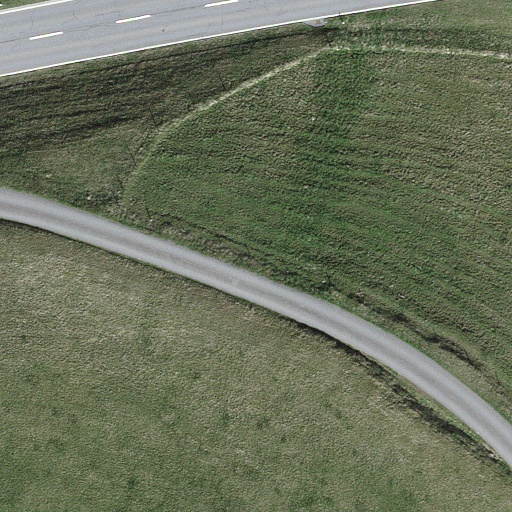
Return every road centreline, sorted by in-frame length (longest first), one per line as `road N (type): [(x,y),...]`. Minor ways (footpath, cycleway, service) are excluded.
road 1 (track): [(0,207),(483,404),(511,450)]
road 2 (tertiary): [(0,46),(245,0)]
